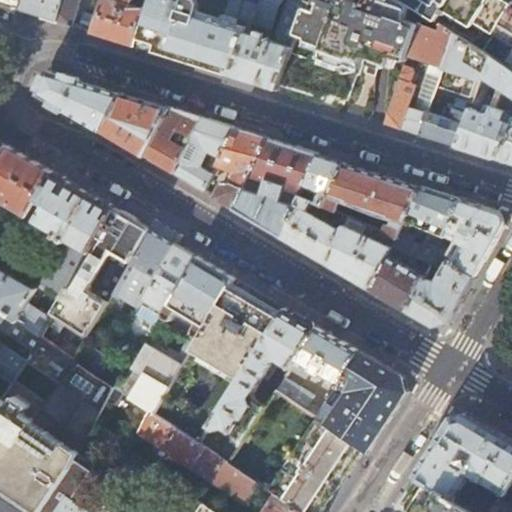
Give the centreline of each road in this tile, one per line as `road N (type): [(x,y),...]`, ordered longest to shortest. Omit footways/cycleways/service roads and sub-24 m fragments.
road 1 (residential): [(511,190),(53,46),(24,57),(11,78),(11,99),(23,117),(450,370)]
road 2 (residential): [(450,370),(359,511)]
road 3 (residential): [(511,265),(450,370)]
